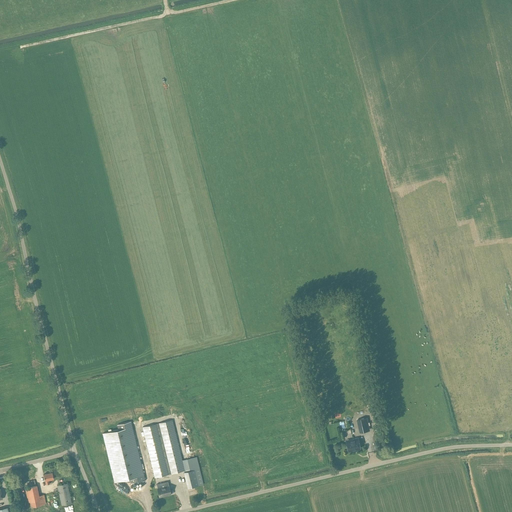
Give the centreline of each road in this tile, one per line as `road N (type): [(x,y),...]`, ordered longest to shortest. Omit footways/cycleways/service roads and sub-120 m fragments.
road 1 (unclassified): [(163,511),(434,447),(511,443)]
road 2 (unclassified): [(74,449),(0,159)]
